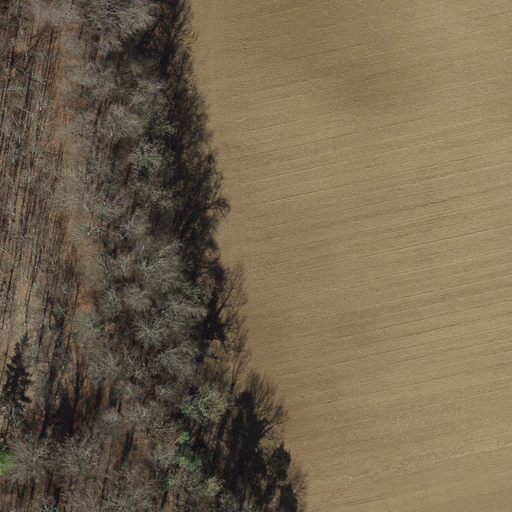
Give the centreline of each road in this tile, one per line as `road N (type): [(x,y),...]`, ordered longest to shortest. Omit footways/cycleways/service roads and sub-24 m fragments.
road 1 (track): [(54,0),(72,250),(90,353),(153,511)]
road 2 (track): [(210,426),(129,452),(58,444),(29,405),(51,365),(90,353)]
